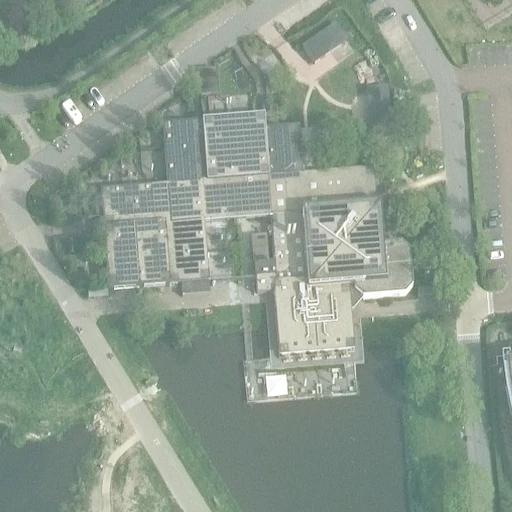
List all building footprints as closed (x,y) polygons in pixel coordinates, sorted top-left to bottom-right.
[(318,37),(302,48),(314,66),(331,54),(318,37)] [(215,70),(197,71),(199,97),(217,95),(215,70)] [(387,89),(367,91),(369,111),(389,109),(387,89)] [(402,131),(414,130),(412,105),(400,107),(402,131)] [(168,185),(102,190),(109,289),(161,285),(181,284),(209,281),(205,220),(269,215),(272,264),(268,264),(254,265),(256,296),(275,294),(279,294),(283,352),(349,347),(346,300),(401,296),(412,287),(410,252),(402,245),(383,246),(380,207),(375,207),(373,170),(301,175),(298,127),(264,130),(263,118),(234,120),(203,122),(163,125),(168,185)] [(267,250),(252,252),(253,265),(254,265),(268,264),(267,250)] [(209,281),(181,284),(182,298),(210,296),(209,281)]
